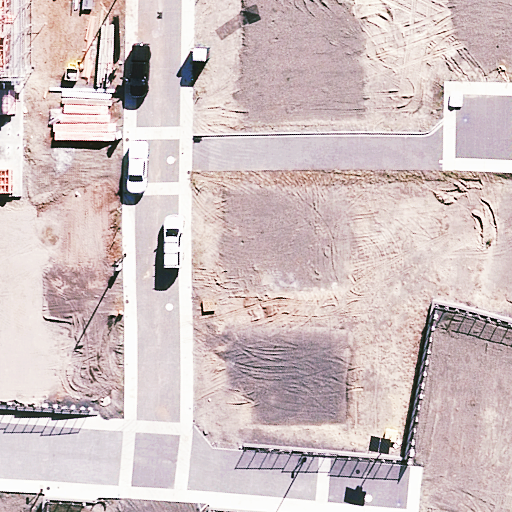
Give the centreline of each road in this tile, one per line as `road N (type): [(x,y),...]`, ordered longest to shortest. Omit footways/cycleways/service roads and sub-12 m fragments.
road 1 (residential): [(149,468),(150,0)]
road 2 (residential): [(149,468),(413,496)]
road 3 (residential): [(0,458),(149,468)]
